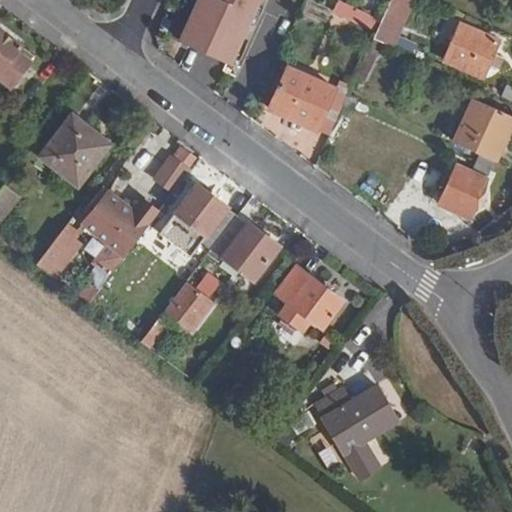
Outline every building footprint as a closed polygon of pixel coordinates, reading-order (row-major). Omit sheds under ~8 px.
[(193,0),(176,44),(232,67),(260,0),(193,0)] [(339,0),(337,0),(332,13),(370,31),(376,18),(339,0)] [(399,0),(391,0),(381,20),(373,40),(385,45),(405,2),(399,0)] [(492,55),(499,43),(462,26),(445,62),(482,79),(488,67),(496,70),(501,60),(492,55)] [(0,31),(0,78),(10,86),(28,63),(14,53),(19,45),(0,31)] [(365,42),(354,78),(368,82),(379,46),(365,42)] [(333,91),(285,68),(265,110),(313,132),(333,91)] [(502,99),(511,103),(511,87),(508,86),(502,99)] [(348,94),(342,108),(351,112),(357,99),(348,94)] [(482,155),(494,161),(511,123),(511,118),(474,100),(454,143),(482,155)] [(112,144),(73,116),(41,157),(79,186),(112,144)] [(175,144),(152,183),(172,194),(195,155),(175,144)] [(467,219),(494,161),(482,155),(473,173),(458,166),(438,206),(467,219)] [(4,185),(0,189),(0,218),(18,195),(4,185)] [(220,238),(237,218),(225,209),(227,206),(198,185),(177,212),(205,234),(199,242),(210,251),(220,238)] [(88,225),(126,255),(158,214),(143,203),(134,214),(107,193),(95,208),(99,211),(88,225)] [(247,226),(237,218),(220,238),(230,246),(221,257),(253,281),(280,246),(249,224),(247,226)] [(86,271),(71,260),(63,269),(79,281),(86,271)] [(298,266),(277,295),(322,330),(345,302),(298,266)] [(185,282),(165,310),(192,331),(214,304),(185,282)] [(163,313),(140,341),(149,348),(172,320),(163,313)] [(342,387),(312,402),(340,453),(397,421),(377,385),(348,399),(342,387)]
